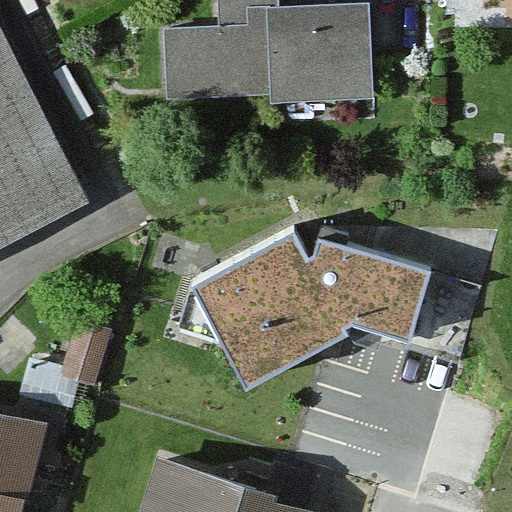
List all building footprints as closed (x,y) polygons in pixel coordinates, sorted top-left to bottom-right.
[(276,0),(216,0),(217,33),(167,34),(169,108),(280,105),(280,130),(342,128),(342,108),(370,107),(367,9),(277,12),(276,0)] [(511,0),(451,0),(451,14),(511,15),(511,0)] [(0,239),(81,199),(0,39),(0,239)] [(420,277),(286,233),(181,287),(234,389),(344,332),(393,347),(420,277)] [(0,511),(17,511),(37,424),(0,415),(0,511)] [(303,511),(151,469),(139,511),(303,511)]
